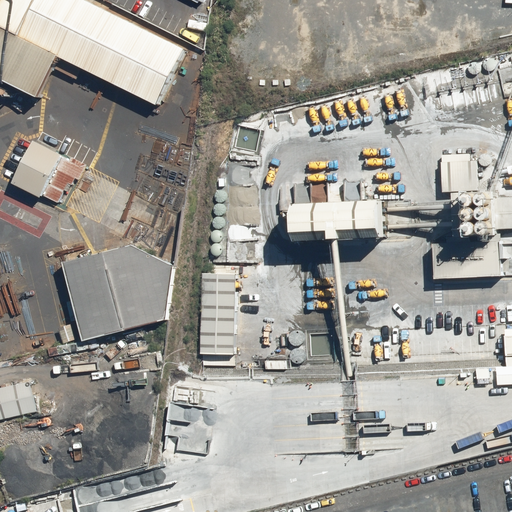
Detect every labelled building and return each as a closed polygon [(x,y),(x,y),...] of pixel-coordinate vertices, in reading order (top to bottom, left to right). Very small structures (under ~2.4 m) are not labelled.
[(189,45),(98,0),(0,0),(0,75),(43,98),(63,58),(158,106),(189,45)] [(511,65),(499,69),(506,93),(511,91),(511,65)] [(39,138),(16,183),(46,197),(68,153),(39,138)] [(446,160),(447,191),(463,191),(474,190),(481,190),(480,159),(446,160)] [(503,189),(477,192),(481,234),(507,231),(503,189)] [(386,200),(296,206),(298,241),(388,236),(386,200)] [(439,246),(440,278),(506,275),(505,243),(439,246)] [(135,244),(69,262),(86,338),(169,319),(176,265),(135,244)] [(236,366),(238,274),(203,274),(202,365),(236,366)] [(74,323),(60,327),(65,343),(79,339),(74,323)] [(508,381),(508,378),(511,378),(511,327),(507,328),(508,354),(510,354),(510,366),(492,366),(492,382),(508,381)] [(33,380),(0,387),(0,419),(40,411),(33,380)] [(215,424),(171,419),(169,435),(182,437),(180,451),(209,455),(210,441),(213,442),(215,424)]
